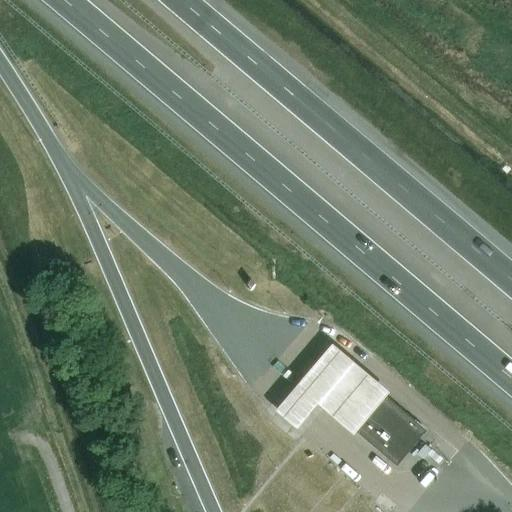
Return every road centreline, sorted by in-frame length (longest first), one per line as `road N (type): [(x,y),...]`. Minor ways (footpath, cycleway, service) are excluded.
road 1 (motorway): [(64,0),(511,379)]
road 2 (motorway): [(511,278),(191,0)]
road 3 (motorway): [(0,69),(62,173)]
